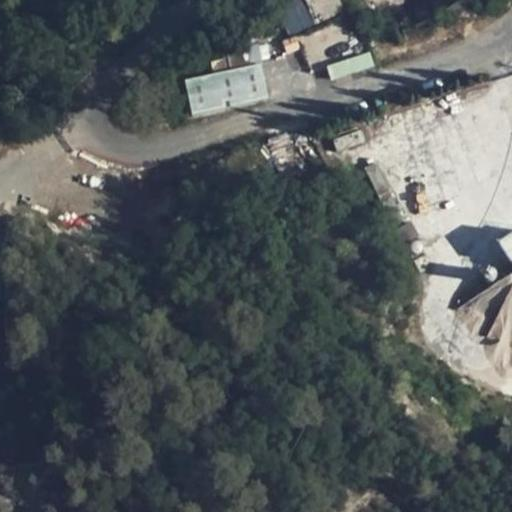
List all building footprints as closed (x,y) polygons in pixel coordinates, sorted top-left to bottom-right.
[(331,79),(373,65),(369,52),(327,66),(331,79)] [(268,100),(260,66),(183,82),(191,118),(268,100)] [(390,192),(375,163),(364,169),(379,198),(390,192)] [(405,221),(390,192),(379,198),(393,227),(405,221)] [(420,237),(411,221),(400,227),(408,243),(420,237)] [(511,263),(511,233),(496,244),(509,265),(511,263)] [(511,263),(509,265),(511,270),(511,274),(457,310),(487,336),(511,342),(511,263)]
